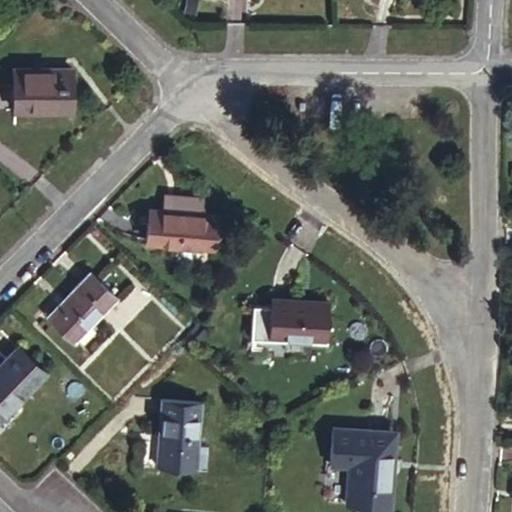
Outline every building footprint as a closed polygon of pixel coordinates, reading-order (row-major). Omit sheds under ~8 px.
[(11,107),(68,107),(68,66),(10,66),(11,107)] [(207,244),(208,211),(141,207),(139,240),(207,244)] [(76,336),(118,291),(92,266),(49,310),(76,336)] [(271,293),(269,331),(322,334),(324,296),(271,293)] [(0,416),(46,370),(17,342),(0,359),(0,416)] [(195,463),(199,398),(158,396),(155,461),(195,463)] [(347,458),(345,498),(387,500),(390,463),(387,462),(389,427),(330,423),(328,457),(347,458)] [(327,498),(345,499),(347,463),(329,462),(327,498)]
